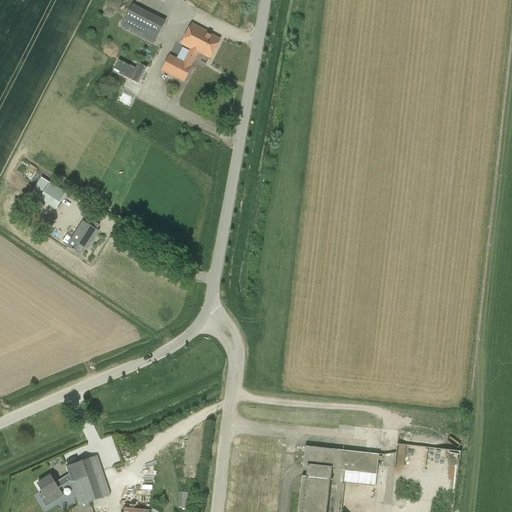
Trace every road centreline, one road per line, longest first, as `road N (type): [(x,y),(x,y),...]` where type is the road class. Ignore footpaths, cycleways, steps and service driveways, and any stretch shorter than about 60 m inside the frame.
road 1 (unclassified): [(210,303),(265,0)]
road 2 (unclassified): [(0,424),(167,348),(196,325)]
road 3 (unclassified): [(227,425),(387,442)]
road 4 (track): [(456,511),(463,443),(391,416)]
